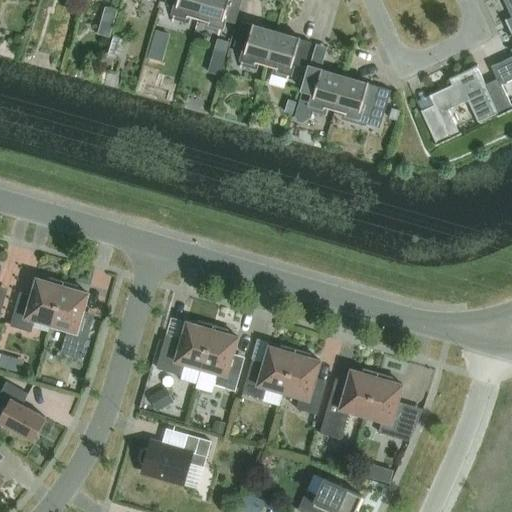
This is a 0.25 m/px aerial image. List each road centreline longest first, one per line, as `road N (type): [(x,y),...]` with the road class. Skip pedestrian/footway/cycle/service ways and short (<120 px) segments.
road 1 (residential): [(490,336),(156,246)]
road 2 (residential): [(156,246),(111,403),(80,468),(46,511)]
road 3 (residential): [(468,0),(480,40),(406,68),(369,0)]
road 4 (residential): [(427,511),(481,387),(490,336)]
road 5 (residential): [(156,246),(0,201)]
